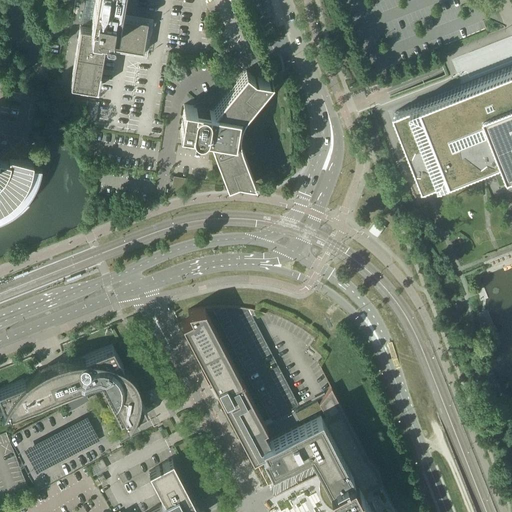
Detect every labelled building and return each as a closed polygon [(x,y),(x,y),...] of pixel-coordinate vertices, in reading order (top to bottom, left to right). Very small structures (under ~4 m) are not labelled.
[(85,0),(81,25),(80,25),(79,25),(79,26),(77,39),(70,83),(71,84),(95,88),(97,88),(100,72),(104,45),(122,48),(142,52),(143,51),(147,31),(148,30),(149,29),(149,28),(149,27),(149,26),(149,25),(148,24),(148,22),(147,21),(120,17),(122,0),(85,0)] [(51,31),(51,36),(61,37),(62,30),(52,28),(51,31)] [(423,188),(496,160),(503,157),(509,170),(508,170),(511,179),(511,45),(510,40),(455,62),(464,85),(393,113),(423,188)] [(179,130),(179,131),(209,136),(209,137),(227,184),(237,180),(254,182),(254,183),(255,183),(250,168),(241,146),(241,144),(240,142),(240,140),(239,137),(239,135),(239,132),(239,130),(239,128),(240,125),(241,123),(241,121),(242,118),(243,116),(244,114),(246,112),(247,110),(272,80),(272,79),(271,80),(260,78),(255,77),(254,77),(249,73),(246,70),(231,88),(213,109),(210,109),(206,108),(206,105),(200,104),(200,107),(192,106),(184,104),(183,105),(184,106),(180,130),(179,130)] [(87,109),(85,121),(94,123),(95,123),(99,102),(89,100),(87,109)] [(0,220),(3,219),(6,217),(9,216),(12,214),(15,212),(18,210),(20,207),(22,205),(25,203),(27,200),(29,198),(31,195),(33,192),(34,189),(36,186),(37,183),(38,180),(39,177),(40,174),(41,171),(41,167),(31,166),(31,163),(33,163),(33,161),(9,158),(9,162),(0,160),(0,220)] [(173,175),(170,192),(187,187),(189,178),(173,175)] [(376,219),(368,230),(377,236),(385,226),(376,219)] [(270,468),(297,454),(309,448),(321,472),(300,483),(315,511),(372,511),(365,498),(366,496),(367,495),(367,493),(368,492),(368,490),(381,483),(382,483),(381,481),(381,479),(381,476),(380,474),(379,472),(378,469),(377,467),(376,465),(374,463),(373,461),(371,459),(369,458),(368,456),(331,386),(330,387),(318,401),(325,413),(322,415),(320,412),(269,438),(263,427),(266,426),(204,308),(204,307),(200,307),(195,308),(190,309),(188,310),(191,317),(182,322),(205,366),(216,387),(222,398),(226,406),(242,437),(242,438),(248,449),(252,457),(253,457),(262,452),(270,468)] [(280,366),(253,317),(244,322),(270,371),(280,366)] [(0,406),(3,405),(3,406),(4,408),(1,414),(5,412),(10,410),(12,414),(70,391),(72,394),(78,391),(77,388),(100,379),(120,419),(124,417),(126,421),(127,423),(129,421),(130,419),(146,411),(147,411),(140,397),(140,395),(140,393),(140,391),(139,389),(139,386),(138,384),(138,382),(137,380),(136,378),(134,376),(133,374),(132,372),(130,371),(128,369),(127,368),(125,366),(123,365),(112,345),(101,350),(85,356),(81,356),(77,357),(73,357),(70,358),(66,358),(62,359),(58,361),(55,362),(51,363),(47,365),(44,367),(40,368),(37,371),(34,373),(30,375),(27,377),(24,380),(9,386),(0,389),(0,406)] [(87,467),(92,476),(107,467),(102,459),(87,467)] [(147,511),(196,511),(196,510),(195,510),(199,511),(195,502),(191,495),(172,459),(148,471),(164,500),(161,502),(162,504),(147,511)] [(94,479),(97,485),(106,480),(103,474),(94,479)]
